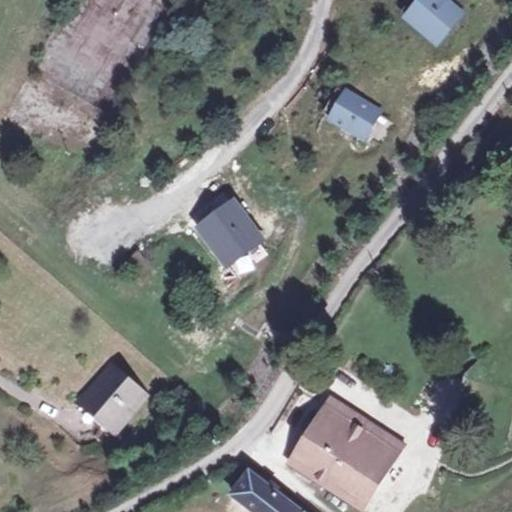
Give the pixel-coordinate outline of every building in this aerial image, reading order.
[(457,20),(430,0),(423,0),(410,18),(441,43),(457,20)] [(375,120),(343,100),(333,117),(364,136),(375,120)] [(198,223),(229,199),(223,190),(191,215),(198,223)] [(245,246),(223,216),(206,227),(229,258),(245,246)] [(456,356),(448,351),(443,362),(451,365),(456,356)] [(143,393),(110,364),(81,401),(113,428),(143,393)] [(511,409),(511,389),(467,378),(456,417),(507,429),(511,409)] [(404,450),(335,405),(298,462),(374,507),(378,500),(375,499),(404,450)] [(302,511),(248,473),(232,494),(255,511),(302,511)]
